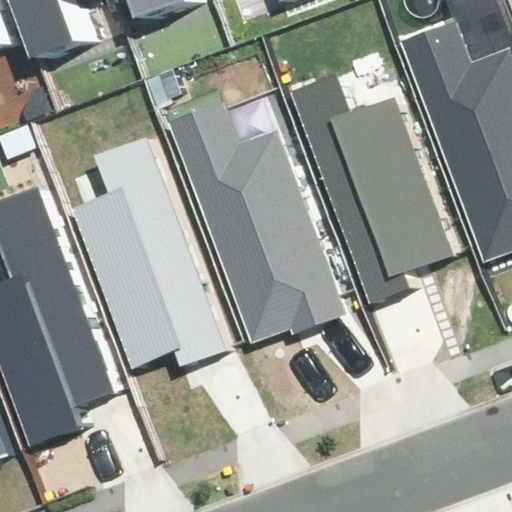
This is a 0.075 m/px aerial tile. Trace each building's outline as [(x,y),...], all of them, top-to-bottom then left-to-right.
[(0,0),(0,45),(33,34),(21,0),(0,0)] [(41,0),(60,52),(112,33),(99,0),(41,0)] [(160,0),(165,15),(206,0),(160,0)] [(480,5),(422,27),(504,245),(511,241),(511,35),(495,42),(480,5)] [(464,240),(407,91),(368,105),(356,73),(305,92),(374,273),(464,240)] [(242,90),(183,112),(266,329),(304,315),(308,328),(363,307),(290,114),(256,127),(242,90)] [(131,195),(89,211),(142,354),(179,340),(187,362),(215,352),(242,342),(162,129),(113,147),(131,195)] [(132,383),(50,166),(0,184),(0,210),(5,225),(0,226),(0,312),(44,431),(99,410),(94,397),(132,383)] [(0,458),(23,451),(0,383),(0,458)]
